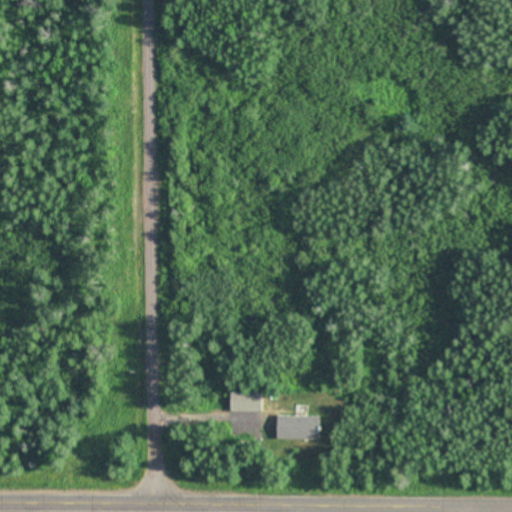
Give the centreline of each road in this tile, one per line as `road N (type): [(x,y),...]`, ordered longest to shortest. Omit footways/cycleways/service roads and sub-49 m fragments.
road 1 (secondary): [(0,500),(511,502)]
road 2 (residential): [(162,501),(159,0)]
